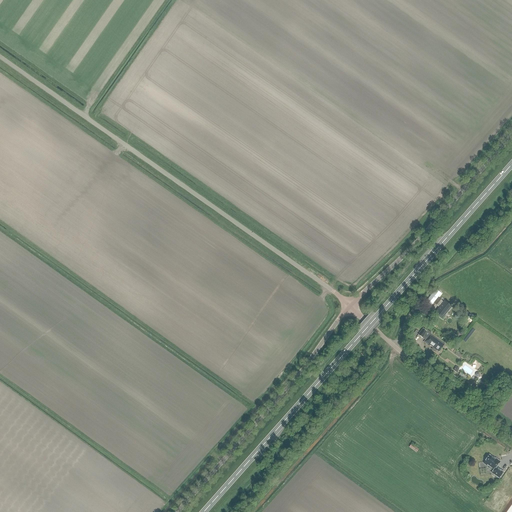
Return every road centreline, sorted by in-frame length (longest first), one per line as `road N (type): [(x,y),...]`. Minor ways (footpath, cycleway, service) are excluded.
road 1 (trunk): [(203,511),(511,163)]
road 2 (unclassified): [(349,305),(0,57)]
road 3 (unclassified): [(177,511),(349,305)]
road 4 (unclassified): [(349,305),(511,134)]
road 5 (unclassified): [(511,440),(349,305)]
